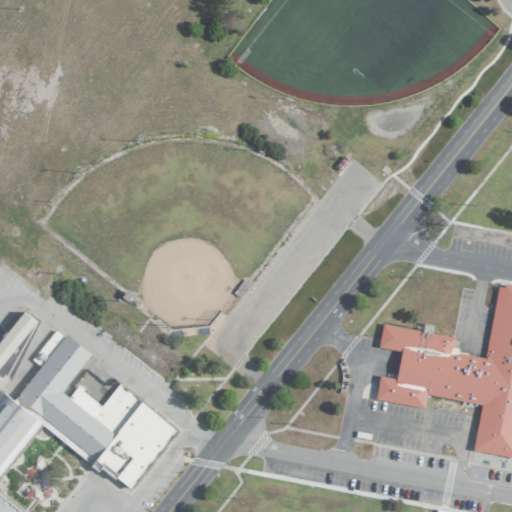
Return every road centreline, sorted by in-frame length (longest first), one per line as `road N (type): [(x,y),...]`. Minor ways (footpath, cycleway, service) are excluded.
road 1 (residential): [(511,76),(166,511)]
road 2 (residential): [(221,442),(511,498)]
road 3 (residential): [(376,242),(511,270)]
